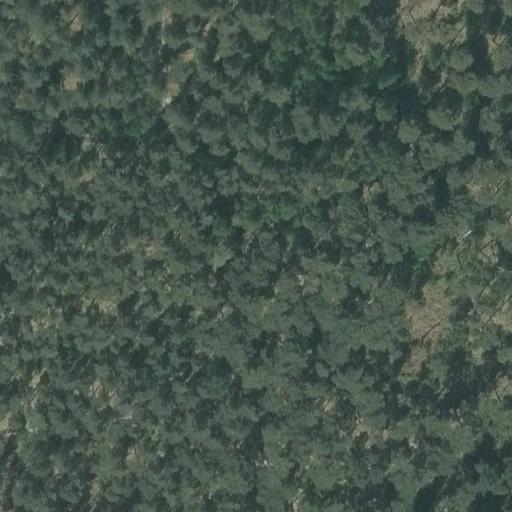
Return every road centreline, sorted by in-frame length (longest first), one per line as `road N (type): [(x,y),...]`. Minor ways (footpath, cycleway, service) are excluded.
road 1 (track): [(283,511),(233,428),(131,429),(0,448)]
road 2 (track): [(413,147),(380,127),(161,137)]
road 3 (track): [(161,137),(0,135)]
road 4 (track): [(161,137),(161,0)]
